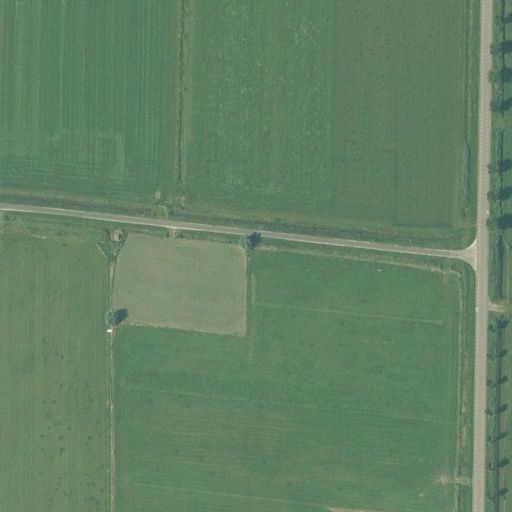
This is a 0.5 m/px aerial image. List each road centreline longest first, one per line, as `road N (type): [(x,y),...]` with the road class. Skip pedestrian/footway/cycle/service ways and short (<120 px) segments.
road 1 (unclassified): [(0,208),(481,256)]
road 2 (tertiary): [(481,256),(485,0)]
road 3 (tertiary): [(474,511),(481,256)]
